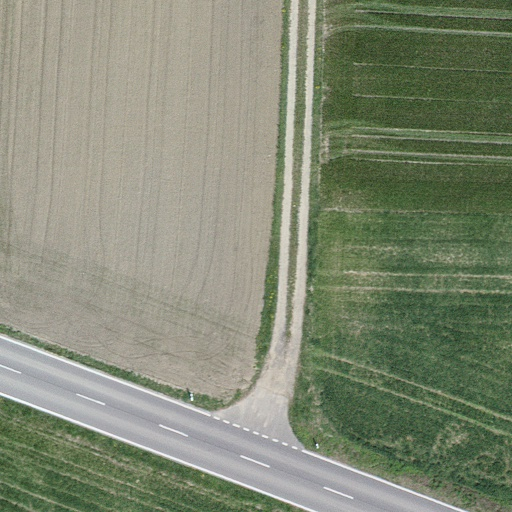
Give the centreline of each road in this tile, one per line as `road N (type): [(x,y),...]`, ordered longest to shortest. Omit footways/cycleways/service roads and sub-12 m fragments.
road 1 (track): [(242,455),(288,336),(299,0)]
road 2 (secondary): [(395,511),(0,365)]
